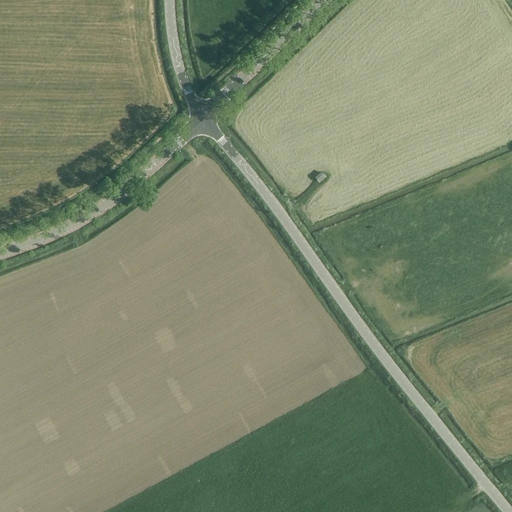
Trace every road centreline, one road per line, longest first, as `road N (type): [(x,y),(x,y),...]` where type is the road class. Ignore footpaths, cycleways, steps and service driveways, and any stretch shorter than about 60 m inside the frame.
road 1 (unclassified): [(507,511),(201,117)]
road 2 (tertiary): [(201,117),(82,219),(0,254)]
road 3 (tertiary): [(201,117),(324,0)]
road 4 (unclassified): [(201,117),(179,70),(169,0)]
